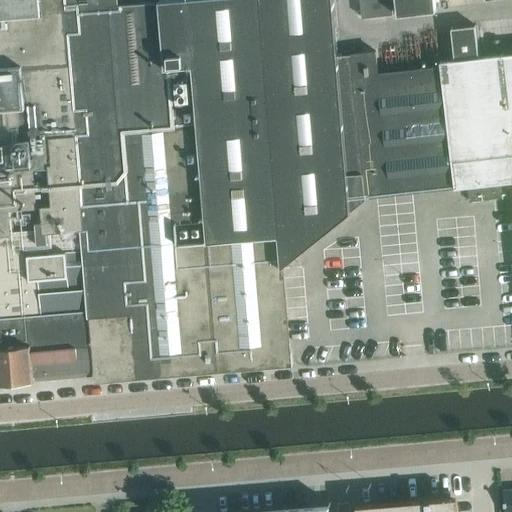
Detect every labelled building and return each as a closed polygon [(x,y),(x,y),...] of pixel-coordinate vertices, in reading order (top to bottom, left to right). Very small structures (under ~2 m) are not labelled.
[(351,183),(335,0),(160,0),(117,4),(116,0),(0,0),(0,385),(6,385),(9,385),(9,384),(22,383),(22,384),(25,383),(37,382),(37,378),(98,373),(98,374),(136,371),(136,375),(291,362),(282,255),(358,193),(366,192),(366,193),(468,181),(470,199),(511,194),(511,56),(503,58),(503,53),(479,56),(475,24),(452,27),(455,59),(441,60),(441,67),(378,75),(376,50),(350,53),(350,54),(355,54),(358,74),(353,75),(364,178),(357,179),(351,183)] [(360,0),(362,17),(393,13),(391,0),(360,0)] [(396,0),(398,13),(437,8),(435,0),(396,0)] [(511,511),(511,488),(503,490),(504,511),(511,511)] [(452,511),(451,501),(384,506),(384,510),(363,511),(326,511),(327,511),(330,504),(329,503),(328,506),(251,511),(452,511)]
